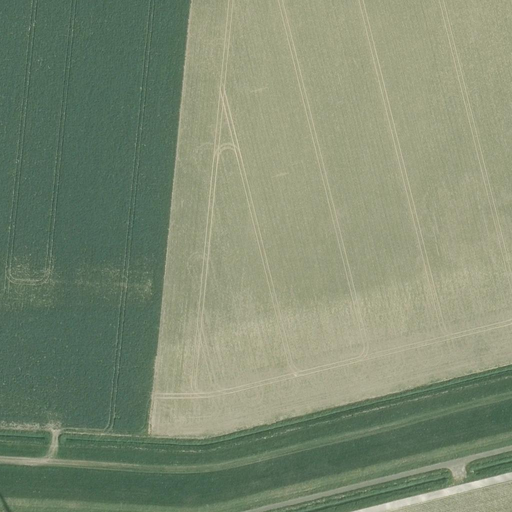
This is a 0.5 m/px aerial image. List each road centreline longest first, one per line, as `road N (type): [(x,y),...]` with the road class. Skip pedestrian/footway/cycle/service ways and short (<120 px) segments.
road 1 (track): [(0,460),(199,470),(511,394)]
road 2 (unclassified): [(511,448),(253,511)]
